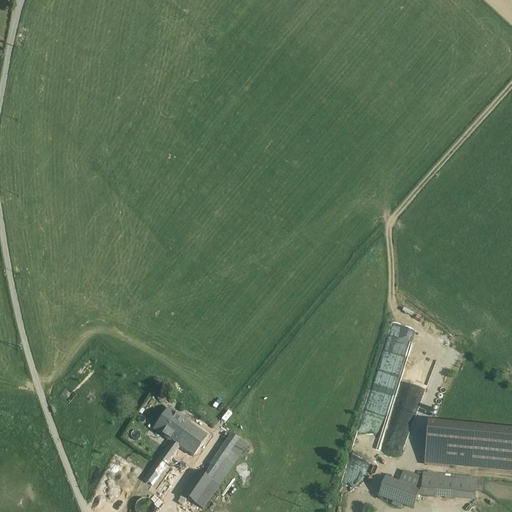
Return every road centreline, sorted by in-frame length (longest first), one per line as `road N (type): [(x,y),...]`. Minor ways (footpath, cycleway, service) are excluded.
road 1 (track): [(511,86),(387,226),(401,329),(433,344),(443,362),(425,408)]
road 2 (unclassified): [(0,214),(32,364),(87,511)]
road 3 (track): [(387,226),(213,437)]
